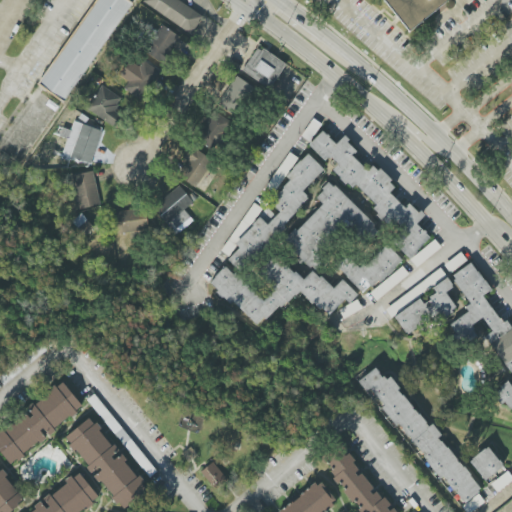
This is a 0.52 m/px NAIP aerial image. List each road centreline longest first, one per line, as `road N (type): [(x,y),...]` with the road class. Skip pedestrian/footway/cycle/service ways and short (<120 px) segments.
road 1 (secondary): [(247,6),(418,150),(511,254)]
road 2 (secondary): [(501,206),(381,84),(321,36)]
road 3 (residential): [(134,165),(251,0)]
